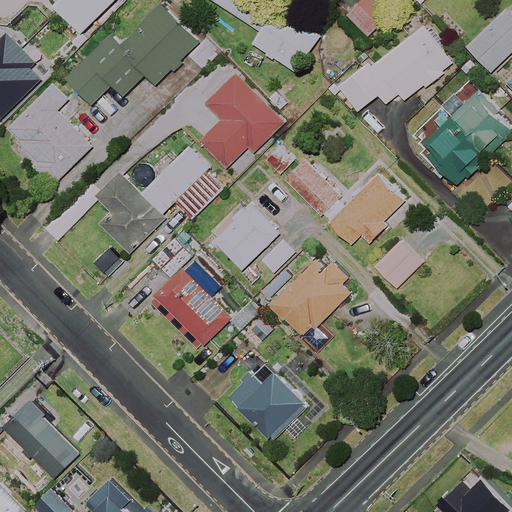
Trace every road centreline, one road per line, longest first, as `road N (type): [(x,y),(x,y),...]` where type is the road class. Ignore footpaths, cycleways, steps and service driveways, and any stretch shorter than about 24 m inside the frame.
road 1 (residential): [(255,511),(0,253)]
road 2 (secondary): [(329,511),(511,335)]
